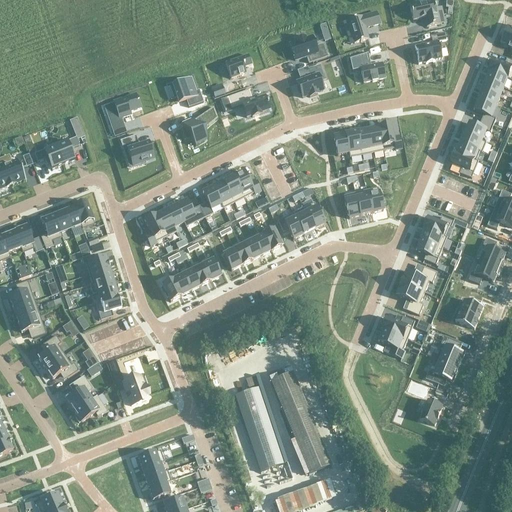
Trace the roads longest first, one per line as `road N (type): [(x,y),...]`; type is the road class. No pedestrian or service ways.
road 1 (residential): [(160,332),(330,247),(392,252)]
road 2 (residential): [(511,292),(462,412),(491,423)]
road 3 (residential): [(392,252),(453,107)]
road 4 (residential): [(113,214),(106,190),(90,180),(0,216)]
road 5 (residential): [(348,382),(348,362),(392,252)]
road 6 (residential): [(68,463),(191,414)]
road 7 (residential): [(160,332),(139,297),(113,214)]
road 8 (residential): [(291,124),(179,180)]
road 9 (residential): [(0,359),(68,463)]
road 10 (residential): [(409,100),(291,124)]
